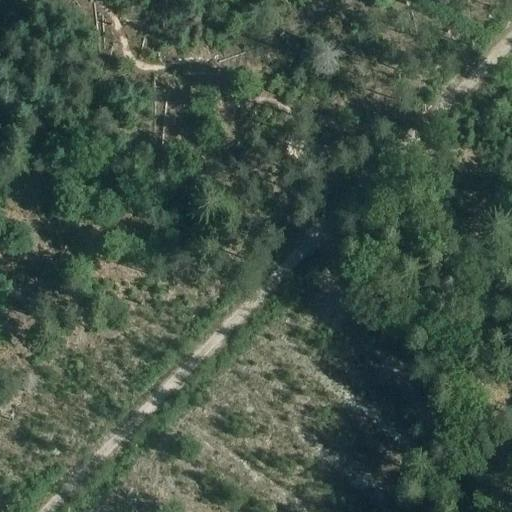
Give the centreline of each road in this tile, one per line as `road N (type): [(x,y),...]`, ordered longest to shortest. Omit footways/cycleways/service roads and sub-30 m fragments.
road 1 (track): [(336,220),(48,511)]
road 2 (track): [(511,40),(336,220)]
